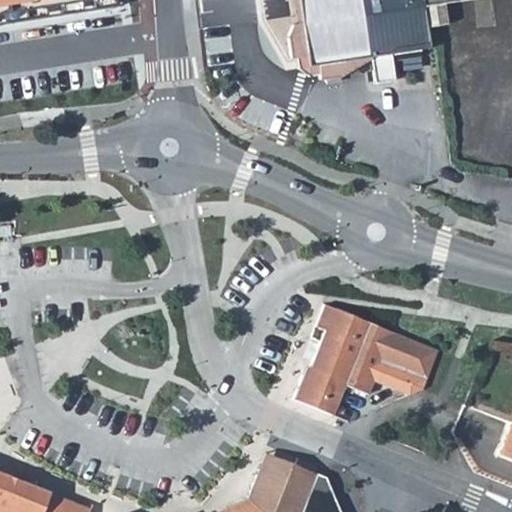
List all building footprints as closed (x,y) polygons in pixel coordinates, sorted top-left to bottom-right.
[(0,0),(0,9),(65,0),(0,0)] [(297,0),(301,22),(296,23),(287,37),(290,60),(295,60),(306,58),(308,68),(317,66),(318,76),(320,81),(337,78),(373,56),(376,56),(380,82),(398,80),(394,53),(427,49),(424,27),(419,0),(297,0)] [(297,0),(292,0),(296,23),(301,22),(297,0)] [(419,0),(424,27),(444,24),(441,5),(470,0),(419,0)] [(306,58),(295,60),(297,69),(306,78),(318,76),(317,66),(308,68),(306,58)] [(12,223),(0,223),(0,225),(1,235),(13,234),(12,223)] [(306,366),(292,399),(331,416),(344,385),(364,394),(367,392),(377,370),(380,361),(425,380),(437,351),(325,304),(316,327),(324,330),(309,367),(306,366)] [(511,421),(511,423),(508,421),(495,453),(511,460),(511,421)] [(264,453),(245,499),(257,511),(339,511),(326,479),(269,455),(264,453)] [(0,511),(38,511),(46,493),(0,473),(0,511)] [(46,493),(38,511),(87,511),(88,509),(46,493)] [(257,511),(245,499),(216,511),(257,511)]
